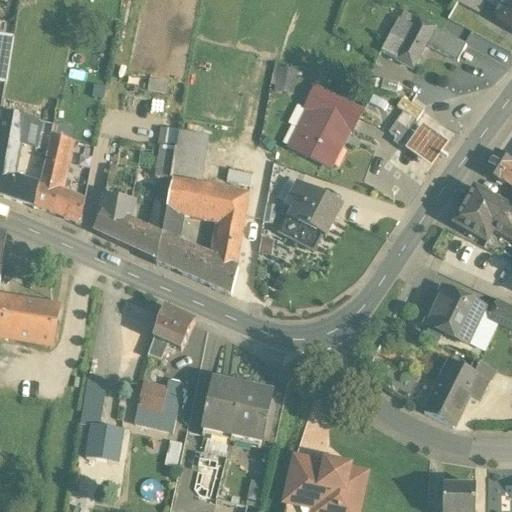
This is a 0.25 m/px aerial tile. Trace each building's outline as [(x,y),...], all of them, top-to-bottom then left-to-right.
[(511,0),(510,0),(508,6),(502,2),(495,14),(511,25),(511,0)] [(407,34),(395,56),(412,65),(425,40),(434,23),(418,15),(411,27),(407,34)] [(411,27),(406,23),(402,30),(407,34),(411,27)] [(467,40),(434,23),(425,40),(458,57),(467,40)] [(13,31),(0,29),(0,79),(6,80),(13,31)] [(315,85),(287,143),(330,163),(347,126),(351,128),(361,107),(315,85)] [(9,96),(1,95),(0,102),(0,103),(8,105),(9,96)] [(31,116),(2,109),(0,120),(0,136),(18,140),(46,146),(47,143),(51,127),(54,111),(34,107),(31,116)] [(404,107),(389,127),(398,133),(396,136),(401,139),(408,129),(403,125),(408,119),(405,117),(409,111),(404,107)] [(447,138),(422,120),(405,143),(430,162),(447,138)] [(180,122),(176,144),(171,173),(204,179),(210,127),(180,122)] [(71,136),(51,127),(47,143),(67,152),(71,136)] [(18,140),(0,136),(0,191),(19,198),(24,177),(12,174),(18,140)] [(159,141),(154,171),(164,173),(171,175),(171,173),(176,144),(159,141)] [(48,146),(40,182),(38,181),(33,202),(52,209),(58,188),(67,152),(47,143),(46,146),(48,146)] [(511,158),(495,147),(483,167),(502,178),(504,175),(511,181),(511,158)] [(114,165),(108,164),(102,192),(130,197),(136,169),(114,165)] [(230,165),(228,174),(250,177),(251,167),(230,165)] [(164,173),(148,231),(159,235),(165,206),(171,175),(164,173)] [(204,179),(171,173),(171,175),(165,206),(182,209),(202,213),(215,182),(204,179)] [(38,181),(24,177),(19,198),(33,202),(38,181)] [(340,203),(297,180),(280,210),(287,214),(279,229),(312,247),(321,232),(324,233),(340,203)] [(249,189),(215,182),(202,213),(219,217),(243,222),(249,189)] [(511,205),(474,184),(465,198),(464,198),(460,204),(460,205),(461,206),(453,220),(485,239),(491,228),(511,240),(511,205)] [(71,193),(58,188),(52,209),(67,214),(71,193)] [(130,197),(102,192),(98,209),(100,210),(92,227),(155,257),(159,236),(159,235),(148,231),(126,221),(130,197)] [(83,198),(71,193),(67,214),(79,220),(83,198)] [(182,209),(165,206),(159,235),(159,236),(155,257),(156,259),(169,264),(176,242),(177,240),(182,209)] [(212,256),(190,248),(182,271),(230,291),(239,264),(236,263),(243,222),(219,217),(212,256)] [(190,248),(176,242),(169,264),(182,271),(190,248)] [(482,304),(442,285),(425,320),(465,339),(482,304)] [(55,303),(0,293),(0,330),(49,338),(55,303)] [(511,302),(499,297),(490,315),(511,325),(511,302)] [(194,317),(164,303),(157,320),(154,319),(150,332),(166,340),(164,345),(171,348),(173,343),(179,346),(194,317)] [(496,368),(474,357),(469,367),(488,377),(491,379),(496,368)] [(469,367),(450,358),(439,378),(468,393),(467,394),(477,399),(488,377),(469,367)] [(109,377),(88,373),(82,406),(87,407),(85,420),(97,422),(99,409),(105,411),(109,377)] [(184,378),(168,375),(161,406),(176,410),(184,378)] [(242,383),(213,377),(201,430),(231,436),(242,383)] [(468,393),(439,378),(423,410),(452,424),(467,394),(468,393)] [(160,387),(142,381),(137,398),(156,403),(160,387)] [(271,389),(242,383),(231,436),(259,442),(271,389)] [(312,458),(294,454),(285,496),(302,500),(312,458)] [(355,511),(365,470),(347,466),(347,463),(326,458),(325,461),(312,458),(302,500),(304,500),(305,495),(317,497),(314,510),(323,511),(355,511)] [(474,511),(475,482),(443,482),(442,511),(474,511)] [(244,511),(247,502),(216,494),(210,511),(244,511)]
